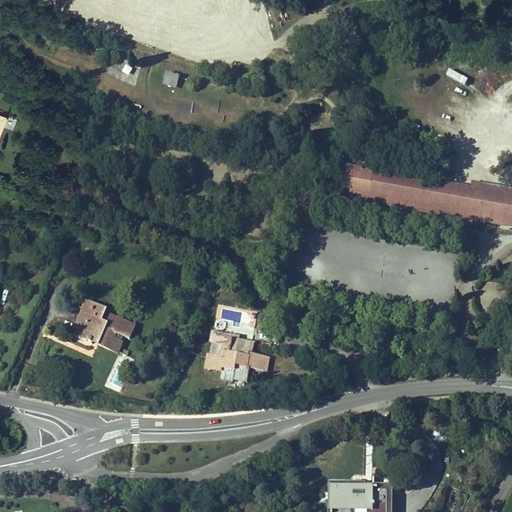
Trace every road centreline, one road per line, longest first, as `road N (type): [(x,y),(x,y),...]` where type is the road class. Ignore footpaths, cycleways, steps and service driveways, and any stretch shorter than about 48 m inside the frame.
road 1 (tertiary): [(80,454),(119,440),(249,431),(333,404)]
road 2 (tertiary): [(333,404),(110,427)]
road 3 (tertiary): [(333,404),(462,384)]
